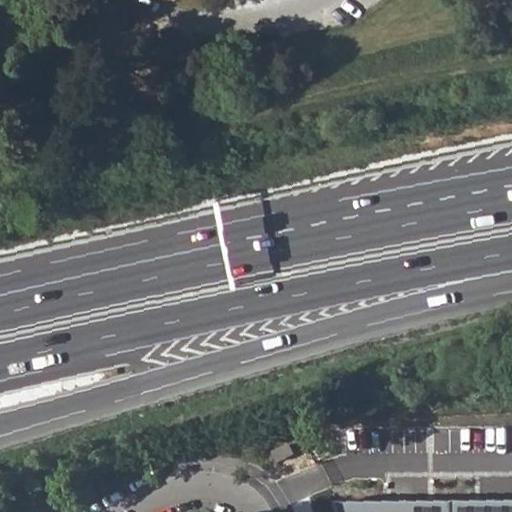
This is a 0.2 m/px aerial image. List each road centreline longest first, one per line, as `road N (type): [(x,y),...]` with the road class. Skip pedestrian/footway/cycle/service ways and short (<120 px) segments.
road 1 (motorway): [(0,423),(511,279)]
road 2 (motorway): [(0,359),(511,249)]
road 3 (motorway): [(258,254),(0,318)]
road 4 (motorway): [(258,254),(143,250),(0,285)]
road 5 (motorway): [(511,205),(258,254)]
road 6 (residential): [(131,511),(195,483),(229,490),(256,511)]
